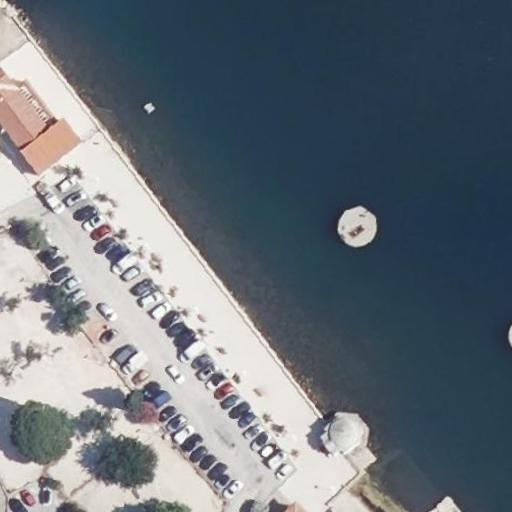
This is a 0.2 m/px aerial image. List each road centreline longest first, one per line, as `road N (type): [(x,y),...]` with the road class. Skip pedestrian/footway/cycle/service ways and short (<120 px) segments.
road 1 (unknown): [(43,202),(78,182),(107,191),(170,290),(291,446),(282,486),(266,498)]
road 2 (unknown): [(266,498),(43,202)]
